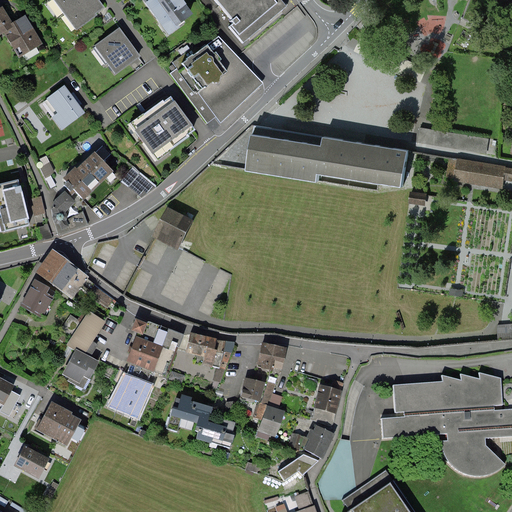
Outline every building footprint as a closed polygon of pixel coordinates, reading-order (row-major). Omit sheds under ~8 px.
[(52,0),(63,14),(82,0),(52,0)] [(82,0),(63,14),(64,15),(68,12),(79,27),(95,16),(93,14),(102,8),(96,0),(82,0)] [(143,0),(160,22),(161,21),(166,27),(171,23),(173,26),(188,15),(177,0),(143,0)] [(242,44),(281,11),(277,6),(272,0),(214,0),(233,23),(228,27),(242,44)] [(272,0),(277,6),(281,11),(287,6),(282,0),(272,0)] [(498,0),(470,0),(463,18),(479,25),(498,0)] [(11,27),(10,25),(0,9),(0,33),(3,32),(11,27)] [(3,32),(18,57),(40,44),(23,17),(21,18),(10,25),(11,27),(3,32)] [(124,37),(118,29),(92,49),(105,66),(107,64),(115,74),(138,57),(136,54),(130,46),(126,40),(124,37)] [(172,63),(176,69),(169,74),(204,122),(213,114),(220,124),(262,84),(254,75),(218,37),(202,48),(198,47),(193,47),(172,63)] [(63,88),(47,99),(58,114),(53,118),(61,129),(82,113),(78,107),(81,105),(77,99),(73,93),(69,95),(63,88)] [(143,118),(137,123),(140,128),(138,130),(142,136),(139,138),(144,145),(147,143),(153,151),(156,149),(160,154),(166,150),(167,151),(186,137),(185,136),(192,131),(180,113),(169,99),(162,104),(160,103),(142,116),(143,118)] [(319,180),(320,174),(402,189),(408,152),(321,137),(256,125),(248,168),(319,180)] [(490,139),(421,127),(418,143),(487,155),(490,139)] [(73,190),(81,199),(110,171),(102,162),(109,155),(102,147),(77,171),(74,170),(64,180),(66,183),(64,186),(66,188),(69,186),(71,188),(73,190)] [(458,161),(450,159),(447,176),(455,178),(455,180),(503,187),(505,178),(511,178),(511,168),(458,159),(458,161)] [(155,187),(139,174),(128,188),(140,198),(155,187)] [(17,181),(0,184),(0,216),(4,232),(28,226),(22,200),(17,181)] [(53,219),(58,236),(87,225),(82,212),(65,221),(66,217),(65,214),(64,212),(73,203),(64,192),(55,201),(51,209),(53,219)] [(41,197),(31,199),(35,216),(45,213),(41,197)] [(169,212),(156,237),(180,249),(193,224),(169,212)] [(52,252),(38,274),(46,279),(51,283),(67,263),(55,255),(52,252)] [(86,278),(67,263),(51,283),(55,286),(70,298),(83,282),(86,278)] [(94,284),(86,278),(83,282),(85,284),(83,286),(109,306),(109,305),(115,310),(119,305),(113,300),(113,301),(93,286),(94,284)] [(35,281),(21,307),(40,318),(54,293),(44,286),(35,281)] [(94,310),(91,313),(102,321),(105,317),(94,310)] [(74,336),(67,346),(76,352),(88,359),(96,347),(90,343),(103,322),(89,313),(86,317),(74,336)] [(62,329),(74,336),(86,317),(82,314),(78,321),(71,316),(62,329)] [(141,334),(144,325),(135,321),(131,331),(141,334)] [(132,347),(126,361),(135,365),(150,371),(167,377),(182,335),(149,323),(146,323),(144,325),(141,334),(139,339),(135,338),(132,347)] [(511,324),(498,326),(499,337),(511,336),(511,324)] [(233,346),(233,343),(219,341),(210,339),(190,335),(186,352),(205,357),(203,365),(210,367),(214,351),(222,353),(215,380),(219,382),(233,346)] [(262,345),(257,367),(267,370),(270,370),(267,382),(268,382),(275,383),(279,367),(283,349),(274,347),(262,345)] [(75,354),(64,374),(70,377),(68,380),(77,385),(82,374),(88,377),(96,363),(88,359),(76,352),(75,354)] [(125,377),(110,406),(136,417),(150,385),(145,384),(150,371),(135,365),(130,379),(127,377),(125,377)] [(172,373),(170,379),(176,381),(178,375),(172,373)] [(484,446),(484,439),(511,437),(511,408),(502,409),(500,378),(478,374),(478,380),(459,375),(460,381),(440,376),(441,382),(392,386),(394,419),(381,419),(382,440),(446,436),(447,443),(439,444),(448,466),(465,477),(485,477),(505,466),(484,446)] [(0,403),(12,410),(19,396),(10,391),(12,387),(0,380),(0,403)] [(245,380),(240,400),(247,401),(248,399),(256,401),(258,392),(261,384),(245,380)] [(267,408),(275,383),(268,382),(261,404),(258,403),(257,404),(253,418),(262,420),(267,408)] [(331,390),(340,393),(343,385),(334,382),(331,390)] [(319,387),(314,408),(323,410),(322,412),(321,415),(312,412),(310,421),(328,426),(329,426),(331,425),(331,424),(332,423),(340,393),(331,390),(319,387)] [(272,395),(269,405),(278,408),(281,397),(272,395)] [(190,399),(181,396),(180,400),(176,398),(173,409),(171,409),(166,429),(176,432),(180,418),(196,423),(194,431),(198,432),(196,439),(229,448),(233,436),(230,435),(234,424),(221,420),(219,427),(206,423),(210,409),(208,408),(189,403),(190,399)] [(51,404),(37,431),(66,446),(70,440),(78,423),(79,422),(68,416),(59,412),(61,410),(51,404)] [(258,429),(256,437),(266,441),(268,435),(263,433),(263,431),(273,435),(278,423),(282,412),(267,408),(262,420),(258,429)] [(85,427),(78,423),(70,440),(76,443),(85,427)] [(331,434),(315,427),(313,432),(310,431),(308,436),(307,438),(292,435),(288,446),(300,449),(302,441),(308,442),(304,450),(311,453),(311,455),(321,458),(326,449),(331,434)] [(20,456),(15,466),(36,477),(46,459),(24,448),(20,456)] [(317,462),(302,455),(294,461),(277,473),(284,482),(298,472),(301,476),(317,462)] [(414,511),(385,470),(341,500),(348,511),(346,511),(414,511)] [(53,482),(42,503),(46,506),(58,485),(53,482)] [(273,501),(277,511),(316,511),(310,492),(298,496),(297,493),(294,494),(300,511),(285,511),(281,498),(273,501)]
